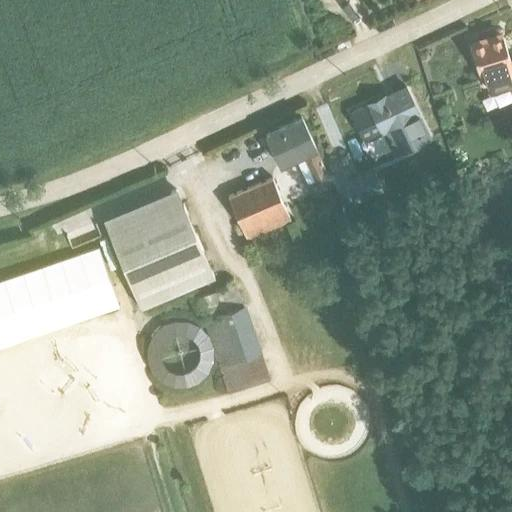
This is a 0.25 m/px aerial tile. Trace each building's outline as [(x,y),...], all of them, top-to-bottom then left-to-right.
[(502,32),(470,41),(482,82),(487,81),(490,91),(511,85),(511,55),(509,56),(502,32)] [(368,99),(381,127),(382,129),(385,128),(396,151),(431,134),(405,83),(368,99)] [(381,127),(368,99),(350,107),(363,135),(381,127)] [(301,113),(266,130),(281,162),(295,155),(313,193),(334,183),(301,113)] [(373,163),(343,175),(353,199),(383,187),(373,163)] [(271,170),(227,189),(247,236),(291,218),(271,170)] [(109,231),(183,199),(176,184),(102,215),(109,231)] [(183,199),(109,231),(140,305),(215,273),(183,199)] [(98,244),(0,277),(0,341),(118,301),(98,244)] [(206,328),(213,348),(228,389),(271,373),(245,299),(243,300),(236,280),(196,294),(203,314),(201,315),(206,328)] [(186,382),(198,378),(207,369),(213,357),(213,348),(206,328),(199,321),(190,316),(176,315),(162,320),(153,330),(148,342),(147,355),(152,367),(161,377),(172,382),(186,382)]
